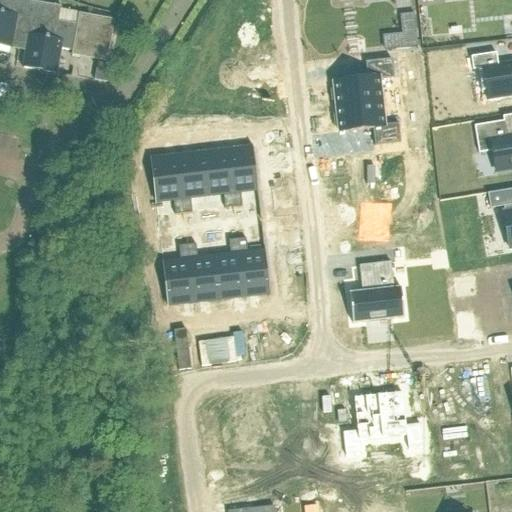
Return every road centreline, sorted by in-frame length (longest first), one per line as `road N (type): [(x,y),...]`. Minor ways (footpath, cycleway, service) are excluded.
road 1 (residential): [(285,0),(326,368)]
road 2 (residential): [(198,511),(181,402),(197,381),(326,368)]
road 3 (residential): [(184,0),(122,93),(0,75)]
road 4 (residential): [(326,368),(511,347)]
